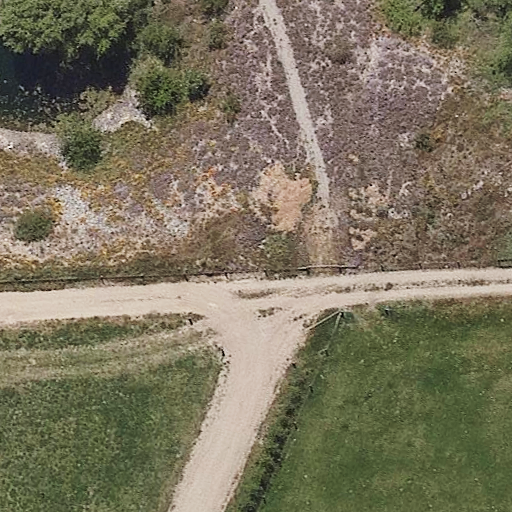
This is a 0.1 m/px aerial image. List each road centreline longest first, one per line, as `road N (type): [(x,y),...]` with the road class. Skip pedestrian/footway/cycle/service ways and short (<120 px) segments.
road 1 (track): [(511,292),(0,308)]
road 2 (track): [(199,511),(287,298)]
